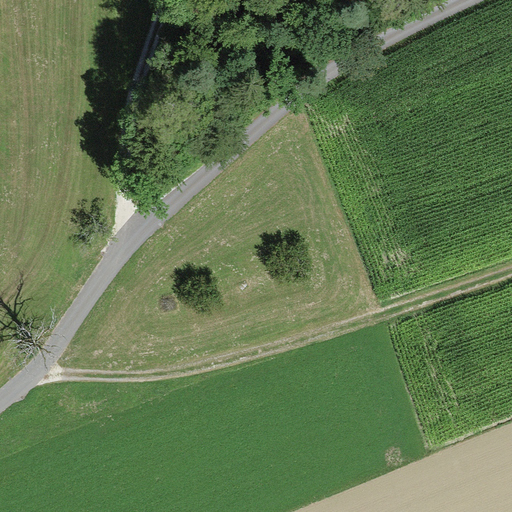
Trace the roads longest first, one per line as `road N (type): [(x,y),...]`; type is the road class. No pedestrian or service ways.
road 1 (residential): [(0,398),(60,334),(130,233),(235,137),(364,47),(457,0)]
road 2 (track): [(33,366),(164,375),(511,267)]
road 3 (track): [(162,0),(123,132),(120,185),(130,233)]
